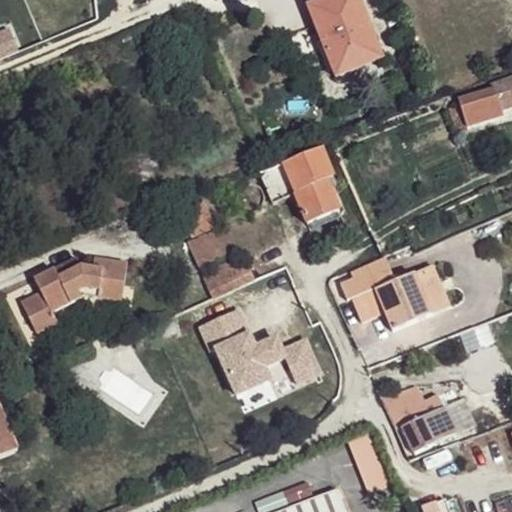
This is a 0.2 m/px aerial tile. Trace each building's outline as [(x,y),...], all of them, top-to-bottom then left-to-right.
[(366,0),(327,0),(313,5),(342,75),(391,58),(366,0)] [(17,33),(0,40),(0,66),(26,55),(17,33)] [(496,94),(505,112),(511,109),(511,79),(494,87),(496,94)] [(496,94),(467,108),(474,129),(505,117),(505,112),(496,94)] [(322,157),(260,179),(272,203),(294,198),(306,228),(337,213),(325,181),(333,180),(322,157)] [(261,204),(262,201),(262,197),(262,195),(261,192),(260,189),(257,186),(255,185),(252,183),(250,182),(246,182),(244,182),(240,183),(238,185),(235,187),(234,189),(232,192),(231,194),(231,197),(231,201),(232,203),(233,206),(235,209),(238,210),(240,212),(243,213),(246,213),(249,213),(253,212),(255,211),(257,209),(259,206),(261,204)] [(221,200),(190,214),(197,226),(225,212),(221,200)] [(198,271),(214,302),(254,282),(238,251),(198,271)] [(24,305),(26,313),(128,273),(127,262),(96,259),(94,274),(82,273),(76,261),(35,281),(43,295),(24,305)] [(396,260),(361,275),(366,281),(347,288),(355,302),(359,301),(362,310),(369,328),(394,317),(402,335),(441,319),(425,283),(419,286),(418,277),(406,281),(396,260)] [(438,268),(422,276),(425,283),(441,319),(457,312),(438,268)] [(128,273),(26,313),(38,338),(60,326),(54,319),(96,300),(123,306),(128,273)] [(0,364),(0,399),(10,394),(0,364)] [(406,414),(412,427),(455,407),(450,393),(406,414)] [(482,397),(462,404),(472,431),(492,424),(482,397)] [(0,461),(23,453),(0,399),(0,461)] [(412,427),(423,451),(466,431),(456,407),(412,427)] [(259,511),(347,511),(339,486),(259,511)] [(448,501),(423,510),(424,511),(443,511),(454,509),(448,501)]
